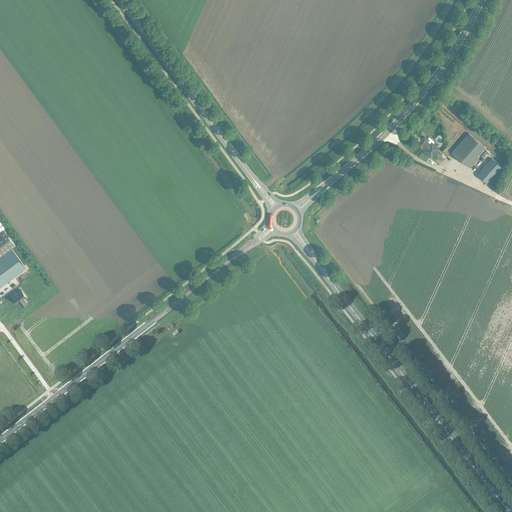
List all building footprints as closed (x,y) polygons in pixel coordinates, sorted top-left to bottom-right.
[(433,128),(426,134),(430,138),(437,132),(433,128)] [(469,167),(486,149),(469,133),(452,152),(469,167)] [(424,136),(417,144),(421,148),(423,146),(426,149),(424,151),(431,157),(433,154),(437,158),(441,153),(437,150),(438,148),(432,143),(430,145),(426,141),(428,140),(424,136)] [(486,183),(501,166),(492,158),(477,175),(486,183)] [(4,231),(0,234),(0,256),(11,248),(15,245),(4,231)] [(0,256),(0,287),(26,268),(11,248),(0,256)] [(26,297),(21,290),(12,297),(17,304),(19,302),(22,307),(27,302),(24,298),(26,297)] [(0,308),(11,302),(8,298),(0,303),(0,308)] [(11,302),(0,309),(0,310),(4,316),(15,308),(11,302)]
